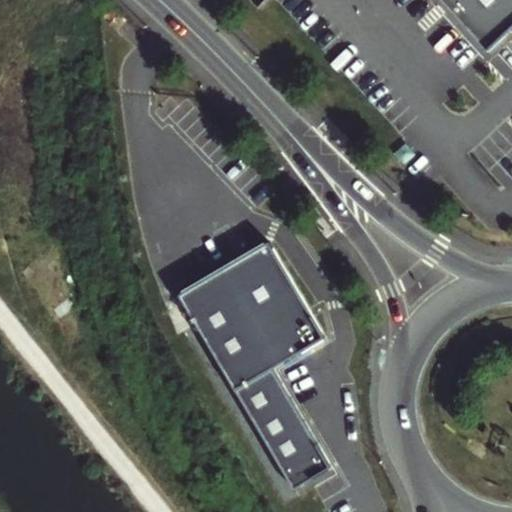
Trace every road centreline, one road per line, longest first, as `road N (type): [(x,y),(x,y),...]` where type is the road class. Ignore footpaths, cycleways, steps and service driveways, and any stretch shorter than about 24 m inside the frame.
road 1 (primary): [(511,283),(426,245),(294,137)]
road 2 (primary): [(294,137),(382,274),(404,360)]
road 3 (primary): [(294,137),(159,0)]
road 4 (primary): [(404,360),(398,433),(435,496)]
road 5 (primary): [(511,283),(452,301),(404,360)]
